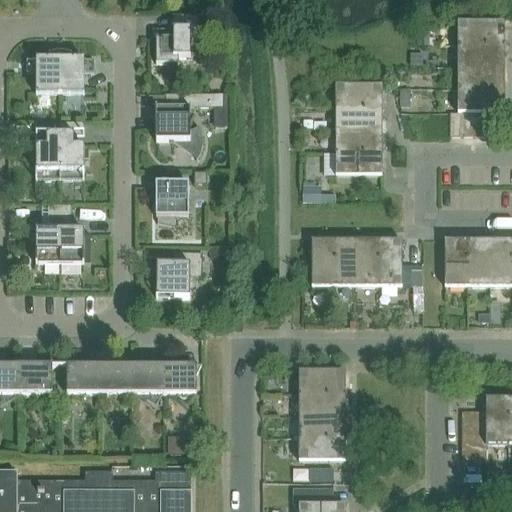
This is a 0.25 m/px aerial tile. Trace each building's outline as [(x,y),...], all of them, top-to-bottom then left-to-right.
[(155,32),(155,66),(178,66),(178,60),(190,60),(190,46),(202,47),(202,17),(172,17),(172,32),(155,32)] [(504,48),(504,26),(504,24),(457,24),(457,48),(504,48)] [(429,49),(429,36),(415,36),(415,49),(429,49)] [(457,48),(457,70),(504,70),(504,48),(457,48)] [(35,97),(60,96),(60,52),(56,52),(54,52),(51,53),(48,54),(48,55),(50,55),(50,62),(26,62),(26,75),(35,75),(35,97)] [(63,52),(60,52),(60,96),(84,96),(84,76),(93,76),(94,62),(70,62),(70,55),(71,55),(72,54),(70,53),(66,52),(63,52)] [(409,57),(409,70),(422,70),(422,57),(409,57)] [(457,70),(457,92),(504,92),(504,70),(457,70)] [(381,111),(381,91),(381,88),(335,88),(335,111),(381,111)] [(409,92),(399,92),(399,110),(409,110),(409,92)] [(486,115),(504,115),(504,92),(457,92),(457,115),(461,115),(474,115),(486,115)] [(198,159),(195,162),(196,163),(197,161),(198,159),(199,157),(201,153),(202,150),(202,148),(202,146),(202,144),(202,142),(202,139),(201,137),(201,135),(199,132),(198,130),(197,128),(197,129),(198,130),(190,134),(190,110),(216,110),(216,98),(227,98),(227,97),(164,97),(164,110),(155,110),(155,144),(173,144),(198,159)] [(335,111),(335,133),(381,133),(381,111),(335,111)] [(449,139),(450,139),(461,139),(461,115),(457,115),(449,115),(449,139)] [(474,139),(474,115),(461,115),(461,139),(474,139)] [(474,139),(486,139),(486,115),(474,115),(474,139)] [(59,183),(59,124),(35,124),(35,138),(46,138),(46,148),(35,148),(35,183),(59,183)] [(59,124),(59,183),(84,183),(84,148),(73,148),(73,138),(84,138),(84,124),(59,124)] [(335,133),(335,155),(381,155),(381,133),(335,133)] [(335,178),(381,178),(381,155),(335,155),(335,178)] [(193,175),(193,188),(206,188),(206,175),(193,175)] [(188,187),(155,187),(155,220),(157,220),(157,226),(175,230),(175,220),(188,220),(188,187)] [(302,187),(302,204),(319,205),(320,196),(320,187),(315,187),(302,187)] [(320,196),(319,205),(334,205),(334,197),(320,196)] [(28,237),(35,237),(35,267),(59,267),(59,207),(48,207),(48,219),(42,219),(28,222),(28,237)] [(59,207),(59,267),(83,267),(84,232),(71,232),(71,207),(59,207)] [(334,243),(313,243),(311,243),(311,289),(334,289),(334,243)] [(334,243),(334,289),(356,289),(356,243),(334,243)] [(356,243),(356,289),(378,289),(378,243),(356,243)] [(401,268),(401,243),(378,243),(378,289),(401,289),(401,268)] [(444,243),(444,289),(467,289),(467,243),(444,243)] [(467,243),(467,289),(489,289),(489,243),(467,243)] [(489,243),(489,289),(511,289),(511,243),(489,243)] [(202,256),(188,256),(173,255),(173,267),(156,267),(155,300),(189,301),(189,281),(201,281),(202,256)] [(401,289),(401,290),(409,290),(422,290),(422,274),(422,268),(401,268),(401,289)] [(490,314),(490,325),(499,325),(499,314),(490,314)] [(479,316),(479,325),(488,325),(488,316),(479,316)] [(0,368),(0,397),(19,398),(19,369),(0,368)] [(19,369),(19,398),(51,398),(51,369),(19,369)] [(98,398),(99,369),(66,369),(66,398),(98,398)] [(99,369),(98,398),(131,398),(131,369),(99,369)] [(131,369),(131,398),(163,398),(163,369),(131,369)] [(163,369),(163,398),(196,398),(196,369),(163,369)] [(345,397),(345,376),(345,374),(298,374),(298,397),(345,397)] [(298,397),(298,419),(345,419),(345,397),(298,397)] [(509,401),(485,401),(486,414),(486,427),(486,439),(486,448),(509,448),(509,401)] [(486,414),(461,414),(461,427),(486,427),(486,414)] [(298,419),(298,441),(345,441),(345,419),(298,419)] [(461,427),(461,439),(486,439),(486,427),(461,427)] [(461,439),(461,451),(486,451),(486,448),(486,439),(461,439)] [(168,440),(167,457),(185,457),(185,440),(168,440)] [(298,464),(345,464),(345,441),(298,441),(298,464)] [(461,451),(461,464),(486,464),(486,451),(461,451)] [(308,471),(309,484),(333,484),(333,471),(308,471)] [(189,511),(190,499),(191,499),(191,494),(189,494),(189,475),(155,475),(155,484),(111,484),(111,475),(85,475),(85,484),(16,484),(16,476),(0,475),(0,511),(189,511)] [(298,508),(298,511),(344,511),(345,507),(332,507),(332,492),(292,492),(292,508),(298,508)] [(505,507),(505,496),(487,496),(487,507),(505,507)]
